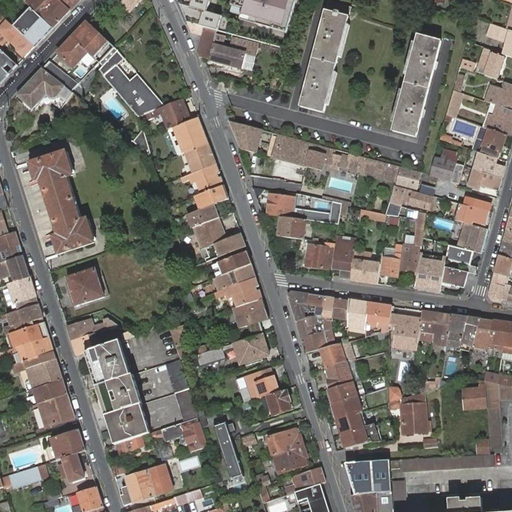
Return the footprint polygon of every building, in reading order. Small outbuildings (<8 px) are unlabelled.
[(28,0),(26,3),(27,4),(31,8),(41,17),(53,29),(70,10),(59,0),(28,0)] [(59,0),(70,10),(79,0),(59,0)] [(117,0),(131,13),(142,0),(117,0)] [(181,0),(185,8),(194,10),(190,24),(204,28),(218,32),(225,34),(230,18),(216,14),(220,0),(181,0)] [(306,0),(232,0),(231,6),(244,10),(240,23),(295,40),(306,0)] [(308,79),(306,87),(301,107),(325,114),(327,105),(335,73),(339,58),(348,25),(349,21),(350,17),(352,8),(329,2),(327,11),(326,11),(321,32),(319,39),(308,79)] [(41,17),(31,8),(14,26),(24,36),(36,47),(53,29),(41,17)] [(3,16),(0,18),(0,47),(8,39),(18,48),(19,53),(25,59),(36,47),(24,36),(14,26),(10,23),(3,16)] [(87,22),(58,53),(74,68),(88,53),(99,63),(100,64),(101,64),(103,66),(111,59),(118,51),(115,48),(87,22)] [(199,47),(203,58),(209,60),(214,45),(213,45),(217,34),(218,32),(204,28),(190,24),(188,23),(192,33),(202,35),(199,47)] [(485,43),(483,48),(485,49),(494,52),(506,56),(511,58),(511,49),(508,48),(511,37),(511,33),(485,24),(482,33),(487,35),(493,37),(491,45),(485,43)] [(350,26),(348,25),(339,58),(342,58),(350,26)] [(404,91),(395,123),(393,131),(417,138),(422,117),(425,110),(435,70),(437,62),(443,42),(418,35),(417,40),(416,44),(408,76),(404,91)] [(487,35),(485,43),(491,45),(493,37),(487,35)] [(214,45),(209,60),(242,69),(246,54),(247,50),(250,51),(257,53),(259,45),(233,38),(229,49),(214,45)] [(405,75),(408,76),(416,44),(413,43),(405,75)] [(0,84),(7,78),(18,65),(0,48),(0,84)] [(494,52),(485,49),(481,61),(489,64),(487,70),(485,76),(489,77),(496,80),(498,81),(500,75),(506,58),(493,54),(494,52)] [(246,54),(242,69),(252,72),(257,53),(250,51),(247,50),(246,54)] [(125,59),(118,51),(111,59),(117,66),(129,82),(134,87),(141,81),(142,80),(138,74),(131,81),(118,65),(125,59)] [(111,59),(103,66),(100,70),(104,76),(105,76),(139,117),(140,116),(145,114),(163,107),(141,81),(134,87),(129,82),(117,66),(111,59)] [(461,67),(473,71),(476,64),(463,60),(461,67)] [(79,83),(50,61),(43,69),(65,86),(71,91),(79,83)] [(489,64),(481,61),(479,67),(487,70),(489,64)] [(466,69),(460,67),(453,91),(459,93),(466,69)] [(479,67),(477,73),(485,76),(487,70),(479,67)] [(65,86),(43,69),(18,96),(33,110),(41,101),(40,101),(47,94),(51,97),(55,100),(58,96),(65,86)] [(335,73),(327,105),(329,106),(338,74),(335,73)] [(230,81),(221,78),(219,87),(219,88),(228,90),(230,81)] [(163,107),(165,107),(142,80),(141,81),(163,107)] [(498,106),(511,111),(511,85),(506,83),(505,88),(504,90),(491,86),(486,102),(491,104),(494,105),(498,106)] [(393,123),(395,123),(404,91),(401,90),(393,123)] [(459,93),(453,91),(446,115),(453,117),(456,119),(462,98),(473,102),(475,98),(460,93),(459,93)] [(60,98),(58,96),(55,100),(51,97),(47,94),(40,101),(41,101),(42,103),(44,104),(45,105),(47,103),(47,102),(47,103),(48,102),(54,104),(60,98)] [(190,121),(181,100),(165,107),(163,107),(145,114),(147,120),(163,114),(169,129),(174,128),(190,122),(190,121)] [(483,128),(486,129),(491,115),(495,116),(498,106),(494,105),(491,104),(483,128)] [(507,135),(511,137),(511,111),(498,106),(495,116),(491,115),(486,129),(489,130),(507,135)] [(204,131),(199,118),(190,121),(190,122),(174,128),(179,141),(204,131)] [(262,130),(230,122),(242,149),(256,153),(262,130)] [(483,128),(481,127),(473,151),(482,154),(499,159),(507,135),(489,130),(486,129),(483,128)] [(146,138),(144,129),(133,142),(149,155),(151,154),(150,151),(146,138)] [(204,131),(179,141),(184,154),(186,153),(209,144),(204,131)] [(311,152),(313,144),(280,135),(274,158),(307,166),(311,152)] [(442,135),(440,140),(456,145),(457,140),(442,135)] [(186,153),(194,174),(217,165),(209,144),(186,153)] [(327,148),(313,144),(311,152),(307,166),(310,167),(320,170),(321,170),(322,168),(324,160),(328,161),(330,154),(335,155),(337,152),(336,152),(336,150),(327,148)] [(451,182),(459,184),(465,166),(457,164),(460,155),(445,150),(442,159),(436,157),(431,176),(451,182)] [(73,174),(67,154),(66,152),(31,164),(32,165),(36,179),(36,180),(37,180),(41,179),(43,185),(47,199),(53,216),(57,230),(59,236),(55,237),(55,239),(60,253),(60,254),(95,243),(94,241),(88,222),(87,220),(83,221),(81,222),(67,178),(69,177),(74,175),(73,174)] [(69,153),(67,154),(73,174),(75,173),(69,153)] [(397,179),(400,167),(350,154),(345,153),(343,159),(348,161),(346,167),(396,180),(397,179)] [(499,192),(506,166),(477,158),(468,187),(479,190),(481,186),(499,192)] [(194,174),(182,178),(184,183),(192,180),(194,184),(198,182),(203,194),(225,186),(221,177),(219,178),(218,175),(220,174),(217,165),(194,174)] [(418,185),(421,172),(402,167),(399,179),(398,185),(417,189),(418,185)] [(83,221),(69,177),(67,178),(81,222),(83,221)] [(0,211),(1,211),(9,208),(4,194),(0,182),(0,211)] [(435,190),(418,185),(417,189),(416,193),(433,197),(433,196),(435,190)] [(203,194),(197,197),(202,210),(215,205),(229,199),(225,186),(203,194)] [(406,189),(395,186),(390,203),(398,206),(400,199),(403,199),(403,201),(410,203),(410,204),(430,210),(433,198),(433,197),(416,193),(414,193),(414,191),(406,189)] [(331,224),(339,225),(340,216),(342,207),(342,205),(342,204),(332,202),(331,214),(296,209),(297,197),(270,194),(267,215),(281,217),(297,220),(306,221),(331,224)] [(469,207),(489,212),(492,205),(471,199),(469,207)] [(456,218),(465,220),(469,207),(450,201),(446,215),(452,217),(453,215),(457,216),(456,218)] [(202,210),(188,215),(194,228),(219,218),(220,218),(215,205),(202,210)] [(486,226),(489,212),(469,207),(465,220),(466,221),(486,226)] [(420,212),(408,209),(407,218),(406,228),(410,228),(411,217),(418,218),(414,247),(405,245),(402,270),(418,272),(421,254),(423,238),(426,214),(420,213),(420,212)] [(385,222),(386,215),(362,210),(361,217),(385,222)] [(7,230),(1,211),(0,211),(0,237),(9,235),(7,230)] [(387,225),(398,226),(399,217),(388,216),(387,225)] [(281,217),(279,237),(304,240),(306,221),(297,220),(281,217)] [(206,247),(227,239),(219,218),(194,228),(202,249),(206,247)] [(90,221),(88,222),(94,241),(97,240),(90,221)] [(489,230),(488,230),(466,224),(460,245),(459,248),(474,252),(475,252),(482,254),(489,230)] [(511,231),(507,230),(503,243),(511,245),(511,231)] [(0,237),(0,251),(20,244),(16,232),(9,235),(0,237)] [(205,258),(207,262),(246,247),(242,234),(227,239),(206,247),(209,257),(205,258)] [(333,268),(353,270),(354,260),(356,245),(357,239),(338,236),(337,236),(337,243),(336,244),(336,249),(333,268)] [(178,241),(172,243),(177,257),(183,255),(178,241)] [(511,245),(503,243),(499,256),(511,259),(511,245)] [(24,256),(20,244),(0,251),(0,263),(9,261),(24,256)] [(333,270),(333,268),(336,249),(317,246),(317,245),(309,244),(305,266),(333,270)] [(381,275),(398,278),(400,260),(401,260),(402,254),(403,246),(397,245),(396,254),(396,257),(396,259),(384,258),(381,275)] [(474,252),(459,248),(449,245),(447,258),(447,260),(465,265),(471,266),(474,252)] [(202,249),(199,250),(203,259),(205,258),(209,257),(206,247),(202,249)] [(252,265),(247,252),(220,262),(218,263),(212,265),(217,278),(223,276),(225,275),(252,265)] [(352,280),(378,284),(380,265),(380,264),(370,263),(372,254),(356,252),(355,260),(353,270),(352,280)] [(415,291),(441,295),(443,284),(446,267),(447,260),(447,258),(444,257),(443,262),(423,259),(424,254),(421,254),(418,272),(415,291)] [(31,278),(24,256),(9,261),(0,263),(0,278),(7,276),(13,274),(16,282),(31,278)] [(511,259),(499,256),(494,273),(508,277),(510,269),(511,269),(511,259)] [(256,278),(252,265),(225,275),(223,276),(217,278),(214,279),(219,292),(256,278)] [(476,275),(478,268),(471,266),(465,265),(464,271),(446,267),(443,284),(465,288),(469,273),(476,275)] [(99,278),(96,269),(96,268),(67,278),(68,279),(71,289),(77,307),(81,305),(105,297),(99,278)] [(99,268),(96,269),(99,278),(105,297),(110,296),(104,277),(102,277),(99,269),(99,268)] [(492,301),(511,303),(511,287),(506,285),(508,277),(494,273),(488,296),(492,301)] [(13,274),(7,276),(10,285),(16,282),(13,274)] [(37,297),(31,278),(16,282),(10,285),(16,304),(19,311),(39,304),(37,297)] [(219,292),(216,293),(218,299),(228,295),(229,299),(234,297),(238,307),(263,299),(256,278),(219,292)] [(77,307),(71,289),(68,290),(75,310),(82,308),(81,305),(77,307)] [(308,304),(309,294),(292,292),(288,296),(292,309),(296,322),(306,319),(307,318),(310,318),(309,312),(308,304)] [(326,297),(309,294),(308,304),(309,312),(315,312),(315,317),(317,317),(323,316),(325,307),(326,297)] [(335,298),(326,297),(325,307),(323,316),(324,321),(328,321),(330,321),(333,321),(332,318),(335,298)] [(346,326),(348,326),(348,324),(350,300),(335,298),(332,318),(333,321),(336,322),(336,318),(344,319),(343,323),(343,324),(343,326),(346,326)] [(236,309),(233,310),(240,329),(250,326),(254,337),(263,334),(260,323),(257,316),(267,313),(263,300),(263,299),(244,307),(236,309)] [(367,323),(369,303),(350,300),(348,324),(348,326),(367,329),(367,323)] [(383,326),(384,333),(389,332),(390,331),(391,321),(392,314),(393,307),(378,304),(369,303),(367,323),(383,326)] [(45,323),(39,304),(19,311),(8,314),(9,318),(11,318),(14,326),(5,329),(7,335),(45,323)] [(391,321),(390,331),(391,331),(391,329),(396,330),(394,344),(415,347),(414,350),(417,351),(419,340),(422,318),(398,315),(399,308),(393,307),(392,314),(391,321)] [(433,342),(434,342),(438,313),(423,311),(422,318),(419,340),(433,342)] [(257,316),(260,323),(270,319),(267,313),(257,316)] [(434,342),(448,344),(453,315),(438,313),(434,342)] [(112,328),(119,326),(111,320),(104,315),(98,317),(100,323),(105,321),(108,329),(112,328)] [(457,347),(461,345),(462,342),(468,317),(453,315),(448,344),(447,346),(457,347)] [(306,319),(296,322),(301,339),(324,332),(324,321),(323,316),(317,317),(315,317),(310,318),(307,318),(306,319)] [(481,320),(468,317),(462,342),(474,346),(481,320)] [(92,319),(67,327),(72,341),(96,333),(92,319)] [(494,321),(481,320),(474,346),(474,347),(489,350),(490,344),(494,321)] [(324,332),(301,339),(306,353),(321,349),(335,346),(331,330),(330,321),(328,321),(324,321),(324,332)] [(502,358),(503,352),(504,346),(507,324),(494,321),(490,344),(489,350),(489,356),(492,356),(493,349),(499,351),(498,357),(502,358)] [(50,337),(45,323),(7,335),(9,340),(16,338),(18,344),(21,344),(21,346),(50,337)] [(511,324),(507,324),(504,346),(503,352),(511,353),(511,324)] [(188,325),(171,330),(176,347),(181,360),(190,357),(186,344),(182,334),(190,331),(188,325)] [(124,340),(135,337),(129,332),(122,334),(124,340)] [(100,348),(96,333),(72,341),(77,356),(86,353),(89,352),(100,348)] [(254,337),(234,344),(241,365),(243,365),(251,362),(262,358),(270,356),(263,334),(254,337)] [(54,351),(50,337),(21,346),(19,347),(3,352),(5,358),(14,354),(20,353),(22,362),(25,361),(34,358),(54,351)] [(120,341),(100,348),(89,352),(100,386),(131,375),(129,368),(131,367),(122,341),(120,341)] [(348,346),(343,348),(347,362),(355,360),(349,342),(347,343),(348,346)] [(474,346),(462,342),(461,345),(461,349),(473,352),(474,349),(474,347),(474,346)] [(321,349),(327,369),(347,362),(343,348),(348,346),(347,343),(341,344),(335,346),(321,349)] [(63,380),(54,351),(34,358),(25,361),(34,389),(63,380)] [(100,386),(89,352),(86,353),(97,387),(100,386)] [(511,353),(503,352),(502,358),(502,359),(511,360),(511,353)] [(17,363),(22,362),(20,353),(14,354),(17,363)] [(190,389),(180,360),(166,364),(176,394),(190,389)] [(355,360),(347,362),(354,383),(360,381),(358,376),(359,376),(355,360)] [(27,369),(25,361),(22,362),(17,363),(12,365),(15,373),(27,369)] [(347,362),(327,369),(328,372),(330,380),(328,380),(328,381),(331,390),(354,383),(347,362)] [(253,374),(261,397),(279,392),(271,368),(253,374)] [(485,381),(498,384),(499,378),(500,375),(486,372),(486,376),(485,381)] [(253,374),(253,373),(245,376),(253,400),(261,397),(253,374)] [(134,375),(131,375),(100,386),(110,415),(142,405),(143,404),(134,375)] [(499,378),(498,384),(504,386),(511,387),(511,385),(511,377),(500,375),(499,378)] [(437,382),(426,383),(425,385),(425,393),(434,390),(440,388),(442,381),(442,378),(437,378),(437,382)] [(68,394),(63,380),(34,389),(39,404),(68,394)] [(465,410),(487,408),(487,402),(485,381),(480,380),(481,388),(464,390),(465,410)] [(487,402),(498,401),(511,400),(511,386),(511,387),(504,386),(498,384),(485,381),(487,402)] [(354,386),(354,383),(331,390),(328,391),(331,401),(333,406),(358,398),(366,395),(364,389),(361,390),(356,392),(357,395),(354,396),(351,387),(354,386)] [(110,415),(100,386),(97,387),(106,416),(110,415)] [(391,388),(391,403),(403,399),(401,390),(398,388),(391,388)] [(190,390),(190,389),(176,394),(185,422),(199,418),(190,390)] [(288,392),(269,398),(263,399),(267,410),(272,408),(273,410),(274,413),(274,416),(292,410),(292,408),(291,406),(290,405),(292,404),(288,392)] [(391,403),(389,403),(389,404),(390,410),(402,408),(403,435),(428,433),(428,432),(431,432),(431,421),(427,421),(425,393),(422,394),(412,397),(403,399),(391,403)] [(76,418),(68,394),(39,404),(34,405),(31,406),(32,409),(39,407),(44,406),(50,427),(76,418)] [(358,398),(333,406),(335,411),(335,412),(334,413),(336,418),(337,419),(338,421),(360,414),(362,413),(363,413),(362,410),(358,411),(356,402),(359,401),(358,398)] [(488,408),(489,439),(490,447),(502,446),(498,401),(487,402),(487,408),(488,408)] [(142,405),(110,415),(119,444),(139,438),(151,434),(142,405)] [(44,406),(39,407),(46,428),(50,427),(44,406)] [(360,414),(338,421),(338,422),(340,427),(342,435),(364,428),(366,427),(365,424),(363,425),(362,422),(361,419),(364,419),(363,417),(362,413),(360,414)] [(119,444),(110,415),(106,416),(116,445),(119,444)] [(191,453),(207,447),(197,419),(162,431),(164,438),(170,435),(172,440),(181,437),(183,445),(186,446),(189,445),(191,453)] [(226,425),(216,428),(232,480),(243,477),(229,434),(236,431),(234,424),(227,427),(226,425)] [(375,424),(366,427),(364,428),(342,435),(345,442),(346,448),(347,449),(372,443),(381,442),(379,438),(378,432),(376,426),(375,424)] [(86,451),(79,429),(52,438),(52,439),(55,446),(50,448),(48,449),(47,449),(50,458),(49,458),(50,461),(51,460),(52,463),(59,460),(63,459),(78,454),(86,451)] [(271,445),(275,456),(304,446),(301,436),(298,437),(296,430),(269,438),(269,439),(271,445)] [(245,447),(247,453),(251,452),(250,448),(252,448),(251,445),(257,443),(254,435),(242,439),(245,447)] [(119,444),(116,445),(119,455),(136,450),(135,448),(138,447),(140,443),(139,438),(119,444)] [(424,441),(425,449),(438,448),(437,439),(424,441)] [(477,440),(478,455),(490,454),(490,447),(489,439),(477,440)] [(304,446),(275,456),(280,474),(307,465),(304,458),(308,457),(304,446)] [(160,452),(163,462),(174,459),(171,449),(160,452)] [(79,458),(78,454),(63,459),(65,464),(59,466),(64,479),(69,477),(71,483),(86,478),(79,458)] [(490,454),(478,455),(416,459),(403,460),(404,472),(495,465),(494,454),(490,454)] [(400,460),(390,461),(391,468),(391,469),(400,469),(400,460)] [(390,461),(347,464),(356,495),(374,493),(393,492),(392,482),(391,469),(391,468),(390,461)] [(117,468),(113,470),(116,477),(128,473),(126,468),(124,467),(121,467),(119,464),(116,465),(117,468)] [(38,467),(42,480),(46,479),(45,475),(48,474),(45,465),(38,467)] [(125,495),(122,496),(125,506),(134,503),(174,491),(166,466),(153,470),(142,473),(127,478),(129,487),(125,488),(125,491),(124,492),(125,495)] [(5,492),(14,489),(42,480),(38,467),(10,477),(2,480),(4,487),(5,492)] [(286,488),(289,495),(295,493),(326,482),(321,468),(294,477),(296,485),(286,488)] [(256,481),(259,489),(265,486),(270,485),(268,477),(264,478),(256,481)] [(394,504),(394,511),(405,511),(404,481),(392,482),(393,492),(394,504)] [(295,493),(301,511),(335,511),(326,482),(295,493)] [(259,489),(261,494),(264,503),(270,501),(265,486),(259,489)] [(84,511),(89,511),(104,508),(98,487),(79,493),(84,511)] [(201,490),(187,494),(189,502),(203,497),(201,490)] [(48,496),(50,501),(62,498),(59,492),(48,496)] [(394,511),(394,504),(393,492),(374,493),(356,495),(351,496),(356,511),(394,511)] [(174,499),(176,504),(177,506),(189,502),(187,494),(174,499)] [(483,511),(482,498),(468,499),(468,502),(462,502),(461,498),(449,499),(450,511),(483,511)] [(153,511),(157,510),(176,504),(174,499),(151,506),(153,511)]
